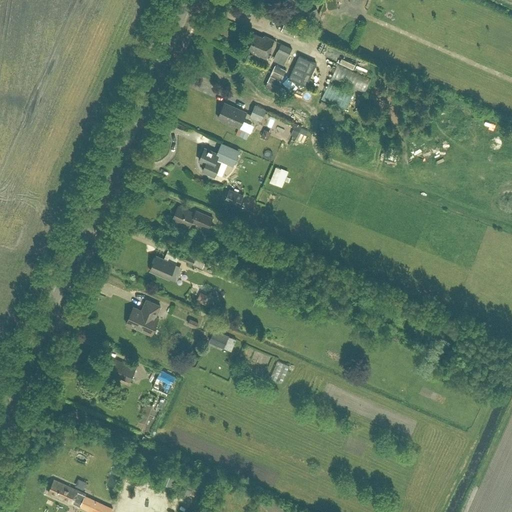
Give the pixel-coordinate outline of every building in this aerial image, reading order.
[(294,36),(298,29),(285,23),(281,31),(294,36)] [(263,36),(255,33),(248,48),(256,51),(255,53),(266,58),(274,39),(264,35),(263,36)] [(288,56),(292,48),(281,43),(277,51),(288,56)] [(289,77),(306,85),(316,62),(299,55),(289,77)] [(275,65),(265,86),(276,91),(286,70),(275,65)] [(241,127),(248,112),(226,103),(219,118),(241,127)] [(261,121),(266,110),(255,104),(250,116),(261,121)] [(297,135),(301,126),(296,123),(291,133),(297,135)] [(304,130),(301,137),(306,140),(310,132),(304,130)] [(204,147),(199,159),(205,163),(202,170),(214,175),(217,168),(221,160),(229,163),(233,165),(237,155),(234,153),(219,147),(217,152),(213,151),(204,147)] [(239,206),(244,194),(229,188),(225,200),(239,206)] [(195,213),(178,206),(172,219),(189,227),(192,221),(208,229),(213,218),(196,210),(195,213)] [(193,264),(196,258),(181,252),(178,258),(193,264)] [(168,261),(156,256),(150,270),(169,279),(176,262),(169,259),(168,261)] [(278,306),(283,296),(268,289),(263,299),(278,306)] [(155,316),(160,305),(146,299),(142,310),(133,306),(126,323),(151,334),(159,318),(155,316)] [(196,327),(199,322),(190,318),(188,324),(196,327)] [(224,348),(229,335),(214,329),(209,342),(224,348)] [(136,368),(111,357),(110,360),(108,360),(105,368),(106,368),(105,371),(129,382),(136,368)] [(152,386),(168,393),(172,385),(176,375),(160,368),(152,386)] [(165,407),(169,400),(164,397),(161,405),(165,407)] [(53,482),(49,490),(57,494),(56,496),(72,503),(74,500),(81,503),(80,506),(92,511),(109,511),(112,508),(103,504),(85,495),(78,491),(56,480),(55,483),(53,482)]
